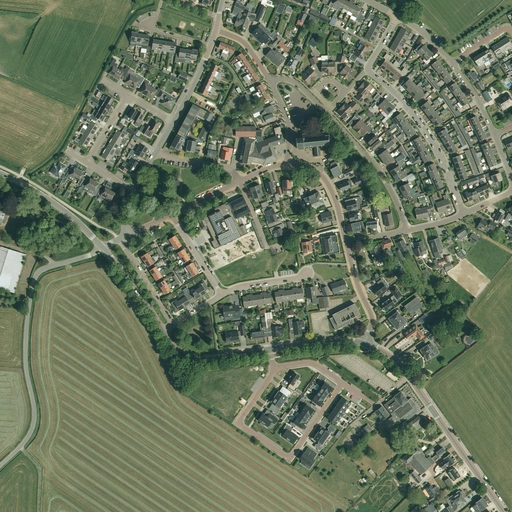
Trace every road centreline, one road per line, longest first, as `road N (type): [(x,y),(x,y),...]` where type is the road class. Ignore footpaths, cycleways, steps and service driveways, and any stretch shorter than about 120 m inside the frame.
road 1 (unclassified): [(0,466),(34,426),(25,357),(34,276),(102,248)]
road 2 (secondary): [(502,511),(401,366),(364,344)]
road 3 (residential): [(272,367),(240,423),(286,456),(342,383)]
road 4 (residential): [(368,68),(429,134),(463,214)]
road 5 (residential): [(406,230),(381,174),(326,112)]
road 6 (secondary): [(102,248),(52,202),(0,173)]
road 7 (secondary): [(270,349),(199,359),(179,352),(162,331)]
